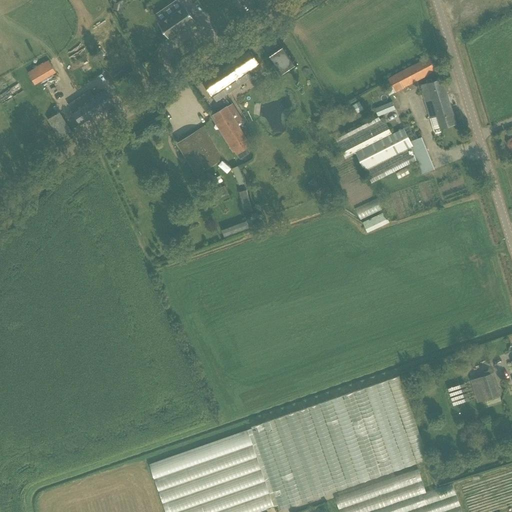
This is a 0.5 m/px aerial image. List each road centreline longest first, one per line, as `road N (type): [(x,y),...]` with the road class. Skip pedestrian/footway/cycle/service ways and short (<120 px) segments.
road 1 (unclassified): [(0,222),(60,158),(302,0)]
road 2 (tertiary): [(511,240),(436,0)]
